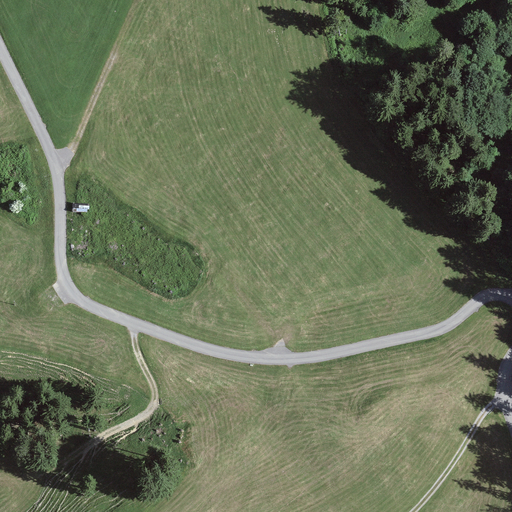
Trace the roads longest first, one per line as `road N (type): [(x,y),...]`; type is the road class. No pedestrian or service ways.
road 1 (unclassified): [(0,47),(54,163),(65,279),(99,309),(210,350),(296,359),(425,333),(486,296),(511,298)]
road 2 (track): [(131,322),(155,404),(41,473)]
road 3 (track): [(55,167),(73,148),(137,0)]
road 4 (track): [(510,390),(483,414),(413,511)]
